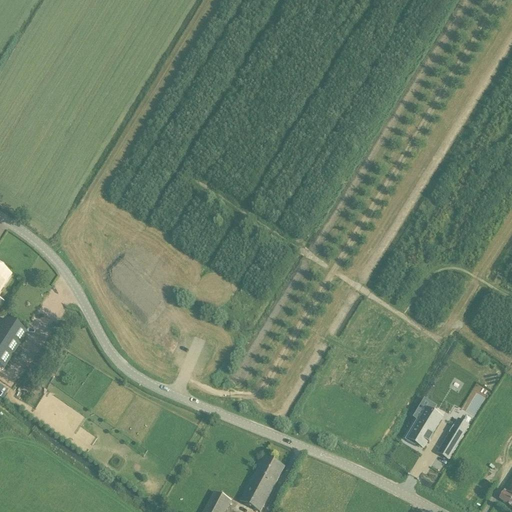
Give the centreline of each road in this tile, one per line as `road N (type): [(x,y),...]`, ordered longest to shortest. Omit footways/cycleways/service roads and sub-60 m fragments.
road 1 (tertiary): [(435,511),(175,396)]
road 2 (tertiary): [(175,396),(121,366),(61,268),(0,218)]
